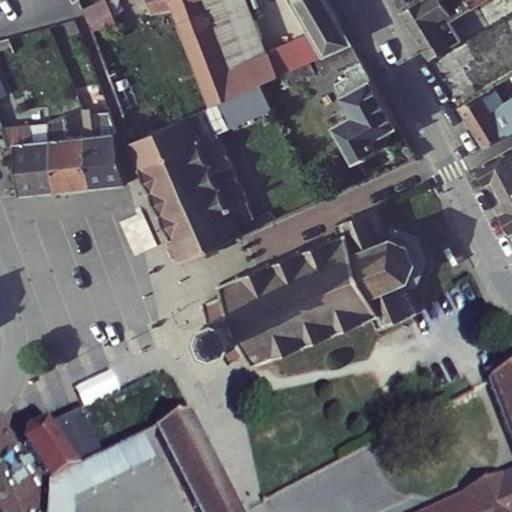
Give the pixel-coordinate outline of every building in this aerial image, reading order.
[(142,0),(144,7),(139,9),(142,19),(150,16),(173,12),(168,0),(142,0)] [(264,85),(277,80),(268,60),(232,74),(206,0),(168,0),(173,12),(204,109),(212,106),(264,85)] [(326,61),(313,38),(267,57),(244,0),(206,0),(232,74),(268,60),(277,80),(318,64),(326,61)] [(354,50),(326,0),(291,0),(313,38),(326,61),(354,50)] [(437,0),(436,1),(405,19),(428,59),(446,49),(437,31),(450,24),(448,20),(452,18),(447,8),(459,0),(437,0)] [(474,20),(505,2),(503,0),(476,0),(466,6),(474,20)] [(108,4),(85,12),(98,41),(126,27),(123,21),(115,24),(108,4)] [(453,33),(458,30),(452,18),(448,20),(450,24),(437,31),(446,49),(457,43),(453,33)] [(69,22),(51,28),(64,57),(82,51),(69,22)] [(327,88),(366,73),(354,50),(326,61),(318,64),(327,88)] [(0,99),(13,95),(0,56),(0,99)] [(384,139),(399,131),(369,78),(341,92),(359,125),(340,135),(358,169),(391,152),(384,139)] [(275,111),(264,85),(212,106),(223,132),(275,111)] [(491,129),(506,121),(492,97),(478,105),(491,129)] [(101,101),(85,105),(90,134),(99,185),(130,181),(111,105),(103,107),(101,101)] [(511,117),(506,121),(491,129),(478,105),(461,116),(484,156),(511,139),(511,117)] [(212,106),(204,109),(134,136),(184,251),(187,258),(247,233),(242,224),(260,216),(223,132),(212,106)] [(99,185),(90,134),(73,137),(67,108),(51,110),(52,122),(63,191),(99,185)] [(30,196),(63,191),(52,122),(7,129),(13,148),(21,148),(30,196)] [(511,157),(487,173),(497,193),(503,190),(511,205),(511,204),(511,157)] [(384,333),(426,317),(418,296),(426,292),(434,267),(422,241),(401,226),(391,230),(382,210),(343,225),(346,236),(228,283),(231,293),(210,302),(217,318),(212,320),(225,350),(230,348),(237,365),(257,358),(262,368),(378,322),(384,333)] [(489,384),(511,451),(511,372),(505,377),(489,384)] [(174,390),(156,400),(170,426),(188,416),(174,390)] [(87,443),(72,412),(32,427),(30,439),(52,475),(72,467),(95,458),(87,443)] [(242,511),(194,419),(160,433),(200,511),(242,511)] [(95,458),(72,467),(79,486),(70,491),(74,501),(156,467),(145,439),(105,454),(95,458)] [(97,439),(87,443),(95,458),(105,454),(97,439)] [(79,486),(72,467),(52,475),(53,477),(49,511),(72,511),(74,501),(70,491),(79,486)] [(511,511),(511,472),(424,511),(511,511)]
